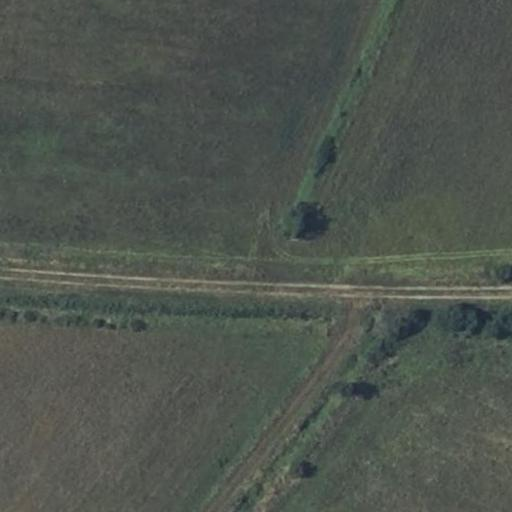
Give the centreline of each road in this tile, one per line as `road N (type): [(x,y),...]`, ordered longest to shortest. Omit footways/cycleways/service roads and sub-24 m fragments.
road 1 (track): [(0,275),(358,302)]
road 2 (track): [(358,302),(342,344),(213,511)]
road 3 (track): [(358,302),(511,296)]
